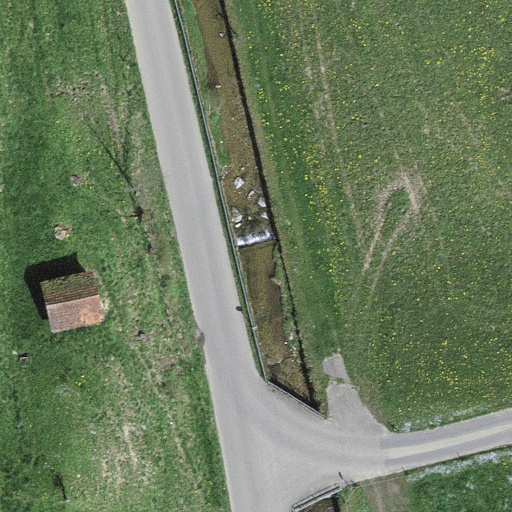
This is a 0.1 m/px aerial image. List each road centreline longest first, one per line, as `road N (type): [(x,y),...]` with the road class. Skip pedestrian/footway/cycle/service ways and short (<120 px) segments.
road 1 (unclassified): [(148,0),(258,511)]
road 2 (track): [(511,425),(252,468)]
